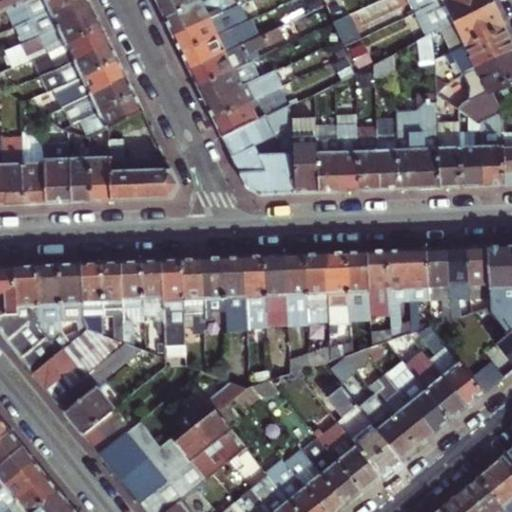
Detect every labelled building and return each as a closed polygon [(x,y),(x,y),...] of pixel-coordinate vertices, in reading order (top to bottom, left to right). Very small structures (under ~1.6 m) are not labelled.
[(0,15),(2,15),(7,27),(11,25),(50,9),(69,0),(21,0),(7,7),(0,9),(0,15)] [(15,35),(9,37),(12,45),(46,31),(100,5),(97,0),(69,0),(50,9),(11,25),(15,35)] [(163,0),(166,5),(171,13),(197,0),(163,0)] [(197,0),(171,13),(176,23),(179,31),(228,7),(243,0),(223,0),(224,0),(223,0),(197,0)] [(387,0),(378,0),(352,13),(357,23),(390,7),(387,0)] [(423,8),(439,0),(413,0),(418,9),(419,9),(423,8)] [(443,24),(457,17),(491,0),(439,0),(423,8),(419,9),(430,34),(436,31),(436,28),(443,24)] [(492,0),(491,0),(457,17),(443,24),(453,48),(505,23),(499,12),(492,0)] [(10,45),(18,62),(53,48),(108,22),(104,14),(100,5),(46,31),(12,45),(10,45)] [(228,7),(179,31),(184,40),(188,47),(222,31),(217,20),(231,13),(228,7)] [(346,32),(351,43),(363,36),(357,23),(352,13),(339,19),(346,32)] [(108,22),(53,48),(60,65),(117,39),(112,31),(108,22)] [(285,22),(263,32),(196,65),(200,73),(204,81),(238,65),(253,58),(249,49),(271,39),(273,42),(290,33),(285,22)] [(237,23),(222,31),(188,47),(193,57),(196,65),(263,32),(259,24),(241,32),(237,23)] [(453,48),(438,56),(439,89),(449,81),(462,71),(465,70),(479,62),(511,46),(511,39),(510,34),(505,23),(453,48)] [(351,43),(346,32),(336,37),(344,54),(354,49),(351,43)] [(363,36),(351,43),(354,49),(362,67),(377,60),(366,35),(363,36)] [(121,47),(117,39),(60,65),(47,70),(54,87),(69,82),(124,54),(121,47)] [(462,105),(485,120),(503,110),(492,86),(511,76),(511,46),(479,62),(465,70),(473,85),(467,87),(471,96),(468,98),(449,81),(439,89),(462,105)] [(241,70),(238,65),(204,81),(209,90),(213,97),(280,65),(280,64),(275,53),(261,61),(262,64),(257,67),(255,63),(241,70)] [(59,95),(64,105),(77,99),(133,72),(129,64),(124,54),(69,82),(72,89),(59,95)] [(349,54),(338,60),(344,72),(355,67),(349,54)] [(255,63),(253,58),(238,65),(241,70),(255,63)] [(288,82),(280,65),(213,97),(217,106),(221,114),(285,83),(288,82)] [(380,67),(362,68),(363,87),(381,86),(380,67)] [(137,82),(133,72),(77,99),(85,117),(86,116),(104,108),(141,90),(137,82)] [(225,123),(229,131),(293,100),(285,83),(221,114),(225,123)] [(146,98),(141,90),(104,108),(106,113),(89,121),(94,133),(114,124),(149,106),(146,98)] [(297,115),(297,99),(293,100),(229,131),(253,180),(265,187),(288,186),(299,186),(298,132),(287,133),(288,149),(266,149),(261,139),(282,129),(290,122),(297,115)] [(419,99),(421,129),(424,182),(436,182),(444,182),(442,145),(432,145),(432,129),(441,129),(440,99),(419,99)] [(106,113),(104,108),(86,116),(89,121),(106,113)] [(298,132),(297,115),(290,122),(282,129),(287,133),(298,132)] [(297,115),(298,132),(299,186),(312,185),(324,185),(322,132),(322,115),(297,115)] [(507,127),(485,128),(488,180),(496,180),(509,179),(507,128),(507,127)] [(442,145),(444,182),(455,181),(466,180),(463,128),(441,129),(442,145)] [(485,128),(463,128),(466,180),(475,180),(488,180),(485,128)] [(415,145),(402,146),(404,183),(414,182),(424,182),(421,129),(415,130),(415,145)] [(375,130),(362,131),(363,146),(375,146),(375,130)] [(375,146),(363,146),(365,184),(375,184),(384,183),(382,130),(375,130),(375,146)] [(382,130),(384,183),(395,183),(404,183),(402,146),(392,146),(391,130),(382,130)] [(401,130),(391,130),(392,146),(402,146),(401,130)] [(342,131),(322,132),(324,185),(334,185),(344,184),(342,131)] [(342,131),(344,184),(355,184),(365,184),(363,146),(352,147),(351,131),(342,131)] [(351,131),(352,147),(363,146),(362,131),(351,131)] [(0,133),(0,200),(9,200),(7,134),(0,133)] [(43,146),(28,146),(30,199),(39,198),(51,198),(50,135),(50,133),(42,133),(43,146)] [(130,164),(129,133),(114,134),(115,139),(117,196),(147,194),(177,193),(185,179),(178,164),(173,154),(149,154),(149,164),(130,164)] [(7,134),(9,200),(18,200),(30,199),(28,146),(15,147),(15,134),(7,134)] [(76,134),(50,135),(51,198),(64,198),(78,197),(76,155),(76,134)] [(89,155),(76,155),(78,197),(87,197),(97,196),(94,140),(94,139),(88,139),(89,155)] [(94,140),(97,196),(106,196),(117,196),(115,139),(94,140)] [(511,243),(505,243),(491,244),(492,296),(492,304),(504,326),(492,336),(511,361),(511,243)] [(473,297),(492,296),(491,244),(481,245),(472,245),(473,297)] [(453,297),(473,297),(472,245),(461,245),(451,246),(453,297)] [(442,246),(431,247),(432,285),(433,298),(442,298),(453,297),(451,246),(442,246)] [(412,299),(411,247),(401,248),(391,248),(392,287),(403,286),(403,300),(412,299)] [(432,285),(431,247),(421,247),(411,247),(412,299),(422,299),(422,285),(432,285)] [(372,301),(392,300),(392,287),(391,248),(381,249),(371,249),(372,301)] [(372,301),(371,249),(360,250),(350,250),(352,310),(352,323),(360,323),(359,314),(372,314),(372,309),(372,301)] [(352,310),(350,250),(339,250),(330,251),(331,311),(352,310)] [(310,311),(331,311),(330,251),(318,251),(309,252),(310,311)] [(269,313),(289,312),(288,252),(277,253),(267,253),(269,313)] [(310,311),(309,252),(298,252),(288,252),(289,312),(310,311)] [(249,314),(269,313),(267,253),(257,254),(247,254),(249,314)] [(249,314),(247,254),(237,255),(227,255),(229,315),(249,314)] [(217,255),(207,256),(208,316),(229,315),(227,255),(217,255)] [(186,257),(187,316),(208,316),(207,256),(196,256),(186,257)] [(160,321),(167,321),(165,257),(152,258),(143,259),(146,304),(160,304),(160,321)] [(187,342),(187,316),(186,257),(176,257),(165,257),(167,321),(167,342),(187,342)] [(120,323),(127,322),(124,259),(113,260),(104,260),(106,305),(119,305),(120,323)] [(146,304),(143,259),(132,259),(124,259),(127,322),(133,322),(133,305),(146,304)] [(94,305),(106,305),(104,260),(93,261),(83,261),(85,317),(92,325),(94,325),(94,305)] [(92,325),(85,317),(83,261),(71,262),(61,262),(64,325),(70,325),(70,318),(77,318),(88,328),(92,325)] [(48,332),(43,325),(40,262),(28,263),(17,264),(21,319),(26,320),(35,319),(36,328),(44,335),(48,332)] [(58,325),(64,325),(61,262),(53,262),(40,262),(43,325),(47,325),(47,319),(58,318),(58,325)] [(39,336),(21,319),(17,264),(0,264),(0,324),(36,369),(55,354),(39,336)] [(55,354),(36,369),(49,385),(59,397),(131,340),(128,339),(107,330),(94,325),(92,325),(88,328),(75,338),(64,348),(55,354)] [(478,398),(486,391),(474,375),(465,364),(437,329),(428,336),(439,351),(432,357),(470,404),(478,398)] [(353,337),(353,352),(373,345),(373,335),(353,337)] [(145,345),(131,340),(59,397),(63,403),(68,408),(99,383),(145,345)] [(432,357),(415,370),(453,418),(461,412),(470,404),(432,357)] [(336,373),(327,361),(311,367),(300,370),(316,389),(336,373)] [(474,375),(486,391),(505,376),(492,361),(474,375)] [(453,418),(415,370),(398,383),(437,431),(444,425),(453,418)] [(378,391),(382,397),(421,444),(428,438),(437,431),(398,383),(394,378),(378,391)] [(344,425),(384,474),(394,466),(404,458),(359,402),(342,380),(328,391),(347,415),(352,411),(356,416),(344,425)] [(203,421),(179,439),(194,459),(209,478),(217,472),(234,459),(250,444),(232,421),(222,408),(230,402),(250,388),(234,381),(211,398),(208,393),(192,405),(203,421)] [(87,432),(118,406),(99,383),(68,408),(73,415),(87,432)] [(365,397),(359,402),(404,458),(412,451),(421,444),(382,397),(371,405),(365,397)] [(222,408),(232,421),(240,414),(230,402),(222,408)] [(119,404),(118,406),(87,432),(95,442),(103,451),(130,430),(136,425),(119,404)] [(0,438),(13,427),(6,419),(0,412),(0,438)] [(123,475),(142,499),(170,477),(194,459),(179,439),(176,435),(164,444),(143,419),(136,425),(130,430),(103,451),(123,475)] [(341,421),(321,437),(364,490),(374,482),(384,474),(344,425),(341,421)] [(0,463),(25,442),(20,436),(13,427),(0,438),(0,463)] [(305,449),(348,503),(356,497),(364,490),(321,437),(305,449)] [(0,488),(7,482),(38,457),(32,451),(25,442),(0,463),(0,488)] [(511,448),(511,449),(501,458),(511,471),(511,448)] [(309,464),(298,473),(328,511),(336,511),(339,510),(348,503),(305,449),(300,453),(309,464)] [(300,453),(289,462),(298,473),(309,464),(300,453)] [(43,465),(38,457),(7,482),(13,490),(0,500),(0,505),(3,509),(49,471),(43,465)] [(270,469),(273,473),(303,511),(328,511),(298,473),(289,462),(285,457),(270,469)] [(491,466),(482,473),(511,510),(511,471),(501,458),(491,466)] [(142,499),(152,511),(167,511),(184,498),(201,485),(209,478),(194,459),(170,477),(142,499)] [(55,479),(49,471),(3,509),(0,511),(29,511),(61,486),(55,479)] [(303,511),(273,473),(255,486),(275,511),(303,511)] [(472,481),(462,489),(479,511),(511,511),(511,510),(482,473),(472,481)] [(0,500),(13,490),(7,482),(0,488),(0,500)] [(29,511),(59,511),(73,501),(67,494),(61,486),(29,511)] [(275,511),(255,486),(239,500),(248,511),(275,511)] [(454,496),(442,505),(447,511),(479,511),(462,489),(454,496)] [(195,511),(184,498),(167,511),(195,511)] [(223,511),(248,511),(239,500),(223,511)] [(81,511),(79,509),(73,501),(59,511),(81,511)]
